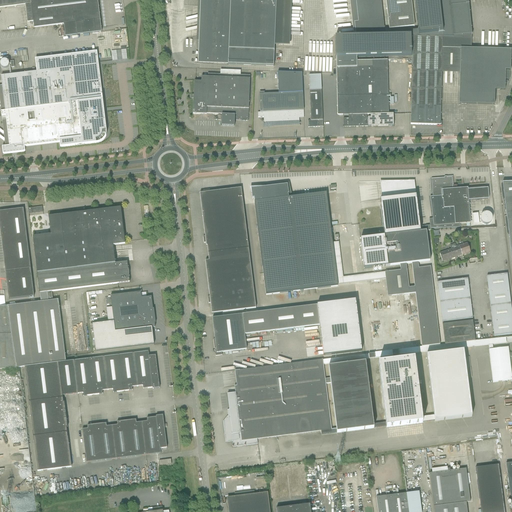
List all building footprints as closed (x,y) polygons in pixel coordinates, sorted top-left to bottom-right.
[(0,0),(0,8),(25,5),(31,4),(33,22),(34,28),(64,24),(66,37),(101,32),(99,14),(97,0),(0,0)] [(200,0),(198,64),(273,67),(276,0),(200,0)] [(383,20),(380,0),(351,0),(356,37),(336,37),(336,58),(337,68),(357,67),(357,57),(411,56),(412,56),(413,37),(413,30),(385,34),(383,20)] [(385,0),(389,29),(414,26),(410,0),(385,0)] [(414,0),(417,30),(413,30),(413,37),(453,38),(453,37),(448,0),(414,0)] [(448,0),(453,37),(471,37),(471,35),(472,35),(467,0),(448,0)] [(510,50),(505,50),(476,49),(476,47),(470,47),(471,37),(453,37),(453,38),(413,37),(412,56),(410,124),(437,125),(437,126),(441,126),(442,123),(440,123),(442,70),(459,70),(459,74),(460,74),(459,104),(494,105),(494,90),(504,91),(505,71),(510,71),(510,50)] [(26,50),(17,51),(18,62),(26,61),(25,56),(27,55),(26,50)] [(37,72),(1,76),(2,86),(5,111),(1,112),(1,117),(2,117),(3,120),(6,120),(9,146),(2,147),(3,154),(3,155),(4,155),(24,153),(24,152),(25,152),(25,151),(24,147),(59,143),(60,147),(60,148),(61,148),(62,148),(96,144),(98,144),(101,143),(102,141),(104,140),(105,138),(106,136),(106,134),(106,131),(97,56),(36,63),(37,72)] [(0,68),(8,67),(8,60),(0,60),(0,68)] [(357,67),(337,68),(336,68),(337,110),(337,115),(348,115),(348,119),(343,119),(344,127),(393,126),(393,121),(393,114),(388,114),(387,60),(357,61),(357,67)] [(234,116),(234,115),(236,115),(236,121),(248,121),(250,75),(240,75),(241,71),(221,70),(220,75),(206,74),(206,77),(201,77),(201,83),(195,83),(195,95),(192,95),(192,99),(195,99),(194,113),(230,115),(230,116),(221,115),(221,126),(233,126),(234,116)] [(260,113),(258,113),(258,118),(265,117),(265,121),(266,122),(275,122),(275,124),(299,123),(299,117),(304,117),(303,112),(303,93),(302,73),(277,72),(278,94),(264,94),(259,94),(260,113)] [(323,127),(322,115),(321,75),(308,76),(310,121),(308,121),(308,128),(323,127)] [(489,199),(488,189),(485,189),(485,187),(452,189),(452,188),(453,187),(453,185),(452,186),(452,179),(447,179),(446,177),(444,177),(444,178),(431,179),(433,197),(430,198),(432,219),(429,220),(430,226),(430,229),(460,228),(460,224),(470,223),(468,201),(489,199)] [(383,182),(386,200),(379,200),(384,236),(360,239),(364,269),(400,265),(400,271),(388,272),(389,278),(391,296),(415,293),(422,347),(440,345),(430,267),(418,269),(418,263),(430,261),(427,236),(426,231),(431,231),(430,229),(430,226),(420,228),(419,223),(414,184),(414,181),(383,182)] [(511,182),(502,183),(511,263),(511,182)] [(268,187),(250,188),(251,195),(252,195),(252,199),(254,198),(266,295),(338,286),(337,285),(389,278),(388,272),(343,278),(339,242),(332,243),(326,193),(292,197),(289,183),(268,187)] [(256,309),(242,193),(241,189),(210,192),(209,190),(203,191),(203,193),(200,194),(205,237),(203,237),(204,243),(206,243),(206,246),(207,246),(209,261),(205,261),(210,297),(208,297),(208,304),(210,303),(212,314),(256,309)] [(115,264),(113,246),(125,244),(120,208),(48,217),(51,235),(32,238),(39,294),(51,292),(129,283),(127,263),(115,264)] [(34,297),(23,209),(7,211),(7,212),(0,212),(0,220),(1,227),(0,226),(0,229),(5,272),(6,272),(7,277),(6,283),(7,283),(9,300),(34,297)] [(470,253),(466,244),(459,246),(458,246),(455,247),(456,248),(439,254),(442,262),(454,258),(455,260),(457,259),(456,257),(470,253)] [(509,288),(507,274),(487,276),(489,291),(509,288)] [(440,302),(470,298),(467,278),(437,282),(440,302)] [(509,288),(489,291),(491,306),(511,303),(509,288)] [(40,302),(8,306),(16,368),(19,368),(24,367),(37,472),(71,468),(66,428),(67,428),(64,403),(63,403),(62,396),(78,394),(73,361),(66,362),(65,356),(58,300),(52,301),(51,292),(39,294),(40,302)] [(155,323),(154,309),(153,309),(151,297),(141,298),(141,292),(110,296),(113,322),(92,324),(95,352),(154,345),(154,344),(153,344),(151,329),(152,329),(152,328),(155,327),(154,323),(155,323)] [(470,298),(440,302),(442,322),(472,318),(470,298)] [(317,305),(212,318),(215,339),(213,339),(215,356),(220,356),(222,355),(222,353),(246,350),(245,335),(319,325),(322,346),(331,345),(332,355),(323,356),(362,352),(355,301),(317,305)] [(493,321),(511,318),(511,314),(511,303),(491,306),(493,321)] [(16,368),(8,306),(0,307),(0,369),(16,369),(16,368)] [(511,318),(493,321),(494,336),(511,333),(511,318)] [(475,340),(472,320),(442,324),(445,344),(475,340)] [(322,360),(323,364),(392,356),(393,362),(399,361),(398,355),(431,351),(473,346),(475,346),(511,342),(511,336),(506,337),(440,345),(422,347),(416,348),(374,353),(374,354),(322,360)] [(493,383),(511,380),(507,347),(488,350),(493,383)] [(421,417),(422,422),(434,421),(471,417),(463,351),(426,355),(434,415),(421,417)] [(83,394),(83,397),(90,396),(101,395),(102,394),(102,391),(112,390),(113,390),(113,393),(124,392),(132,391),(132,388),(136,387),(142,386),(143,389),(148,389),(152,388),(152,389),(159,388),(155,356),(149,356),(148,352),(143,352),(132,354),(120,355),(108,357),(97,358),(93,359),(85,360),(73,361),(78,394),(83,394)] [(373,424),(374,428),(386,427),(386,428),(422,423),(422,422),(421,417),(414,359),(399,361),(393,362),(378,364),(386,423),(373,424)] [(257,439),(321,431),(331,430),(325,384),(324,379),(323,364),(322,360),(237,371),(239,386),(234,387),(235,393),(227,394),(229,410),(229,414),(230,415),(231,414),(231,416),(227,417),(223,422),(224,433),(225,433),(226,441),(232,441),(233,447),(257,444),(257,439)] [(324,379),(325,384),(330,384),(336,429),(331,430),(321,431),(321,435),(374,428),(373,424),(365,363),(328,367),(330,378),(324,379)] [(82,430),(86,463),(98,462),(109,460),(121,459),(132,457),(144,456),(156,454),(161,454),(160,449),(167,448),(163,415),(156,416),(156,418),(151,418),(146,419),(147,422),(140,423),(136,423),(136,420),(128,421),(117,423),(117,426),(106,427),(106,424),(105,424),(93,425),(87,426),(87,429),(82,430)] [(504,511),(498,465),(475,468),(480,511),(504,511)] [(467,511),(466,503),(470,502),(466,469),(429,474),(433,511),(467,511)] [(269,511),(267,493),(227,499),(229,511),(269,511)] [(408,511),(406,494),(376,498),(377,511),(408,511)]
